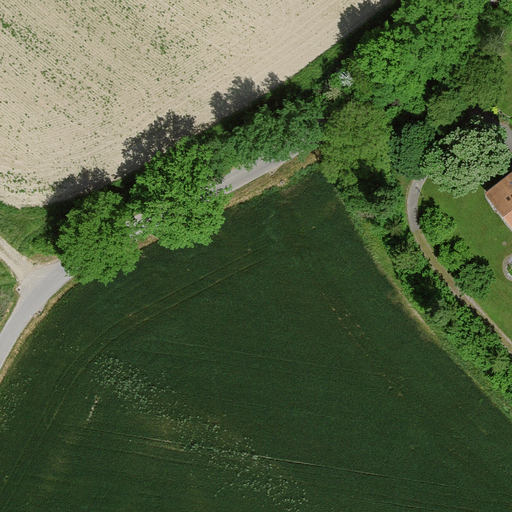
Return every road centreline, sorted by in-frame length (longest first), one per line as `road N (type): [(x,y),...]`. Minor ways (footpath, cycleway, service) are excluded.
road 1 (residential): [(481,0),(436,46),(328,125),(88,253),(24,312),(0,353)]
road 2 (track): [(511,346),(439,268),(416,227),(416,184),(481,120),(436,46)]
